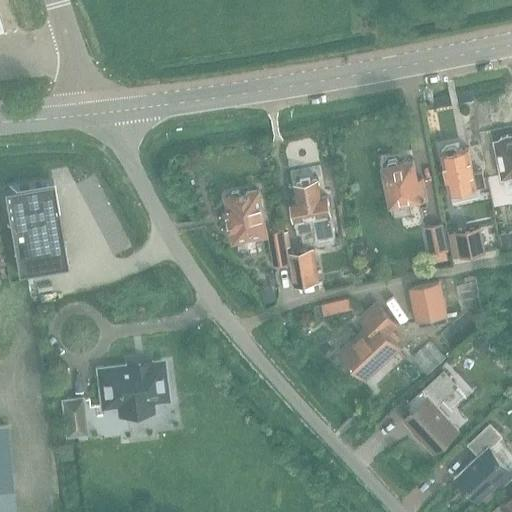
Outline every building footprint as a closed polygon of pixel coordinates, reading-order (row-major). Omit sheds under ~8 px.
[(511,133),(507,133),(500,136),(501,140),(497,141),(498,146),(496,148),(497,155),(500,156),(504,174),(511,172),(511,133)] [(468,146),(457,149),(454,146),(446,148),(445,152),(442,152),(450,191),(485,184),(482,170),(473,172),(468,146)] [(413,158),(399,161),(396,157),(388,159),(387,163),(383,164),(391,201),(393,200),(395,210),(409,207),(409,203),(415,202),(414,196),(425,194),(422,177),(417,178),(413,158)] [(326,194),(321,195),(318,177),(295,182),(298,199),(292,201),(294,215),(297,230),(315,227),(317,237),(334,234),(326,194)] [(18,272),(68,263),(53,180),(3,188),(18,272)] [(235,237),(266,231),(258,189),(242,192),(239,189),(231,190),(229,194),(227,195),(229,206),(226,207),(230,226),(233,225),(235,237)] [(425,226),(430,252),(446,249),(441,223),(425,226)] [(268,231),(273,264),(289,262),(283,228),(268,231)] [(452,232),(457,255),(470,252),(466,229),(452,232)] [(290,251),(296,283),(315,279),(309,248),(290,251)] [(411,286),(418,319),(446,314),(439,280),(411,286)] [(340,350),(365,377),(399,345),(387,331),(397,322),(377,301),(360,317),(368,325),(340,350)] [(132,367),(101,370),(105,404),(120,402),(121,410),(150,406),(150,399),(165,397),(161,363),(148,365),(132,367)] [(413,410),(404,419),(434,451),(459,428),(436,403),(456,384),(443,370),(407,404),(413,410)] [(64,401),(68,432),(84,430),(80,399),(64,401)] [(479,453),(456,475),(478,499),(498,481),(502,485),(511,475),(511,469),(490,445),(501,434),(490,422),(469,442),(479,453)] [(0,511),(14,511),(7,425),(0,425),(0,511)] [(506,511),(511,511),(511,497),(502,507),(506,511)]
